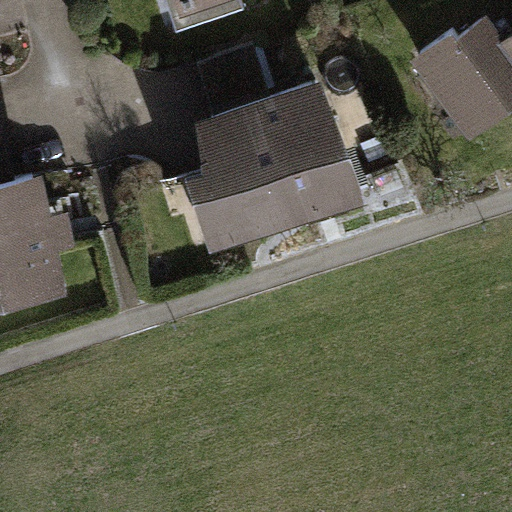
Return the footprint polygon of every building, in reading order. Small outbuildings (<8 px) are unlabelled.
[(166,0),(173,23),(261,0),(166,0)] [(485,13),(416,61),(471,140),(511,112),(511,52),(502,38),(485,13)] [(511,31),(502,38),(511,52),(511,31)] [(362,202),(324,87),(276,103),(221,122),(197,129),(211,173),(172,186),(196,257),(362,202)] [(0,165),(14,163),(0,93),(0,165)] [(14,163),(0,165),(0,293),(83,277),(59,154),(14,163)]
